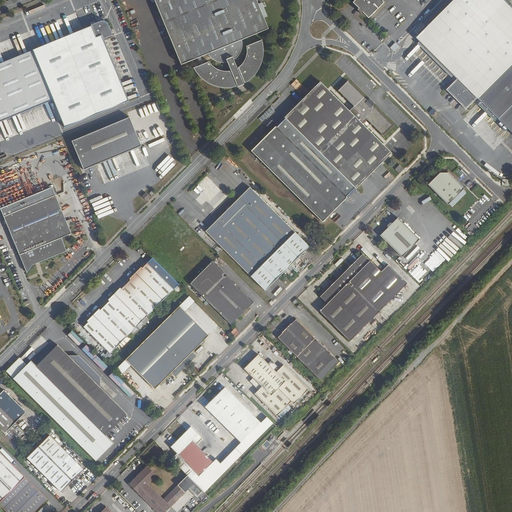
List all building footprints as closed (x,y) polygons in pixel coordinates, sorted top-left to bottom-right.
[(232,54),(234,51),(237,48),(240,45),(241,42),(242,41),(268,31),(255,0),(153,0),(182,66),(207,56),(213,57),(215,57),(218,57),(223,56),(224,56),(226,56),(228,55),(230,54),(231,54),(232,54)] [(385,3),(382,0),(356,0),(354,3),(359,8),(358,10),(362,14),(364,12),(369,18),(385,3)] [(511,8),(502,0),(453,0),(416,38),(418,40),(420,41),(453,75),(457,79),(447,89),(467,108),(477,98),(511,131),(511,8)] [(511,4),(507,0),(502,0),(511,8),(511,4)] [(0,121),(54,100),(65,128),(129,102),(104,39),(113,35),(109,25),(101,21),(92,25),(92,26),(0,64),(0,121)] [(453,75),(420,41),(417,44),(451,77),(453,75)] [(243,50),(243,52),(244,54),(243,56),(243,59),(242,60),(241,62),(239,65),(238,66),(236,67),(235,68),(234,68),(233,69),(232,69),(231,70),(230,70),(229,70),(227,70),(226,70),(223,70),(218,68),(215,66),(213,64),(211,62),(196,68),(199,75),(202,78),(206,82),(208,83),(213,86),(217,87),(222,89),(225,89),(226,89),(230,89),(234,88),(237,88),(241,86),(243,85),(247,82),(252,77),(254,75),(256,70),(259,64),(260,61),(260,58),(260,53),(260,49),(258,43),(243,49),(243,50)] [(223,57),(229,70),(230,70),(231,70),(232,69),(233,69),(234,68),(235,68),(236,67),(231,54),(230,54),(228,55),(226,56),(224,56),(223,56),(223,57)] [(393,124),(349,80),(339,89),(355,105),(350,110),(321,81),(286,116),(287,118),(356,186),(357,187),(393,152),(364,123),(368,118),(384,134),(393,124)] [(130,118),(72,141),(84,170),(141,147),(130,118)] [(356,186),(287,118),(276,128),(275,127),(251,151),(323,222),(348,197),(346,196),(356,186)] [(401,172),(405,168),(401,163),(396,168),(401,172)] [(450,172),(441,172),(429,184),(449,204),(465,188),(450,172)] [(53,186),(1,208),(28,272),(33,264),(36,261),(40,260),(40,261),(67,250),(63,237),(73,233),(53,186)] [(246,203),(257,192),(251,186),(240,197),(246,203)] [(310,245),(257,192),(246,203),(240,197),(218,219),(224,226),(213,237),(266,290),(310,245)] [(421,238),(399,217),(393,222),(391,222),(388,225),(389,227),(381,234),(403,256),(421,238)] [(207,230),(213,237),(224,226),(218,219),(207,230)] [(363,253),(342,274),(321,295),(328,303),(320,310),(350,340),(379,311),(408,283),(389,264),(382,271),(371,260),(370,260),(363,253)] [(255,301),(214,259),(191,282),(232,324),(255,301)] [(175,288),(148,261),(144,266),(143,265),(131,277),(132,278),(122,287),(121,287),(110,299),(101,309),(100,308),(88,320),(89,321),(84,326),(111,352),(175,288)] [(210,334),(180,305),(126,359),(156,388),(172,372),(176,376),(198,354),(193,350),(210,334)] [(320,342),(297,318),(292,323),(292,322),(283,331),(283,332),(278,336),(317,375),(335,357),(331,352),(320,341),(320,342)] [(231,332),(235,337),(239,333),(235,328),(231,332)] [(72,331),(68,335),(78,345),(82,341),(72,331)] [(58,344),(45,357),(37,365),(32,360),(15,377),(96,459),(114,442),(106,434),(114,426),(114,425),(128,413),(101,386),(69,355),(58,344)] [(255,393),(271,409),(277,415),(292,401),(294,403),(309,388),(284,364),(281,367),(272,359),(268,362),(259,353),(245,368),(254,377),(250,380),(259,389),(255,393)] [(80,355),(69,355),(101,386),(101,376),(80,355)] [(199,475),(177,453),(171,459),(187,475),(188,475),(188,474),(195,481),(203,489),(205,492),(273,423),(267,417),(261,423),(225,387),(205,407),(241,443),(221,464),(216,458),(213,460),(199,475)] [(0,405),(16,421),(22,416),(27,411),(5,389),(0,393),(0,405)] [(0,405),(0,426),(6,432),(16,421),(0,405)] [(199,433),(191,426),(171,446),(177,453),(199,475),(213,460),(192,440),(199,433)] [(84,468),(50,434),(28,457),(62,491),(84,468)] [(271,444),(267,440),(263,445),(266,448),(271,444)] [(34,511),(48,498),(0,450),(0,503),(8,511),(34,511)] [(164,498),(148,483),(157,474),(148,465),(130,483),(159,511),(165,511),(172,506),(164,498)] [(175,502),(190,487),(195,481),(188,474),(188,475),(187,475),(168,495),(175,502)] [(195,481),(190,487),(198,495),(203,489),(195,481)] [(175,502),(168,495),(164,498),(172,506),(175,502)]
